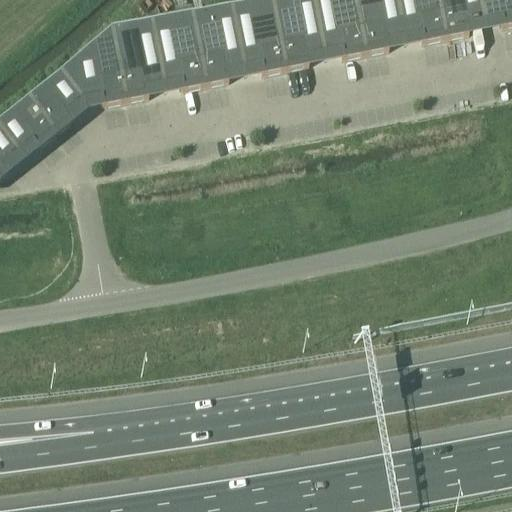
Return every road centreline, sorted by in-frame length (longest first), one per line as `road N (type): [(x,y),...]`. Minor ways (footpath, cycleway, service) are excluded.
road 1 (unclassified): [(511,220),(228,285),(0,322)]
road 2 (motorway): [(511,375),(101,446)]
road 3 (motorway): [(511,460),(201,511)]
